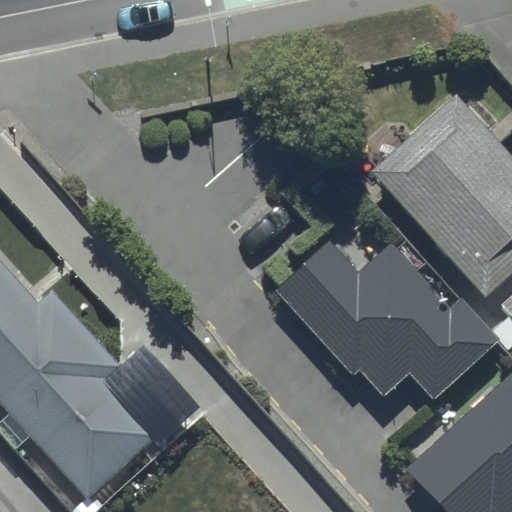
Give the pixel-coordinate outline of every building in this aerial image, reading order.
[(379,172),(369,181),(485,308),(511,283),(511,166),(454,102),(402,149),(384,129),(360,151),(379,172)] [(329,250),(273,301),(333,367),(312,386),(334,410),(363,384),(383,406),(408,384),(431,409),(499,347),(459,304),(446,316),(389,253),(358,281),(329,250)] [(0,413),(86,507),(103,492),(113,502),(138,480),(133,475),(142,467),(137,461),(158,442),(106,385),(120,373),(50,297),(36,310),(0,270),(0,413)] [(511,299),(499,312),(511,325),(511,299)] [(511,511),(511,378),(511,377),(402,477),(433,511),(511,511)]
